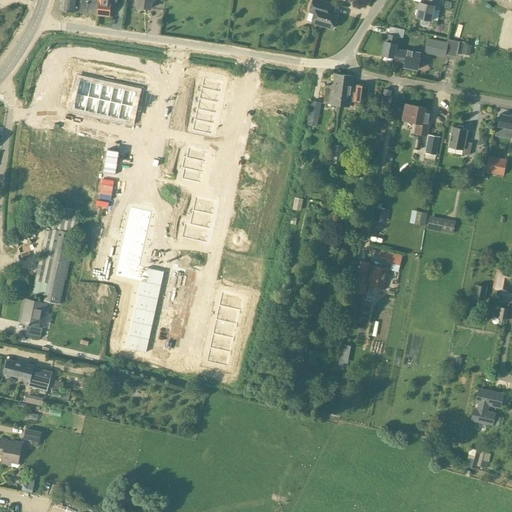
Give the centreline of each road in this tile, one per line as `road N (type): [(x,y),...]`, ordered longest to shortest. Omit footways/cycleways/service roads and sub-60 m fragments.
road 1 (residential): [(258,56),(194,349)]
road 2 (residential): [(511,101),(359,70),(339,56)]
road 3 (residential): [(145,180),(181,43)]
road 4 (unclassified): [(59,26),(181,43)]
